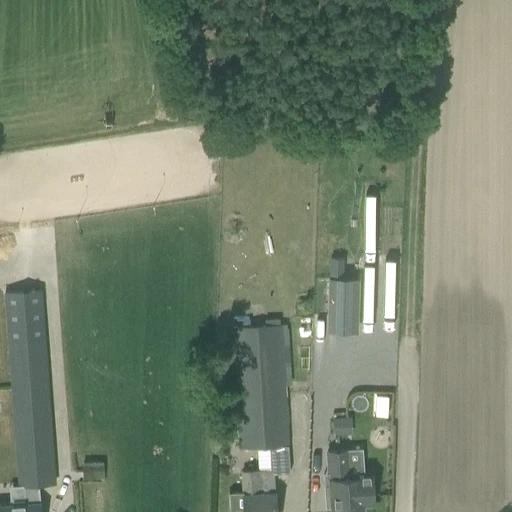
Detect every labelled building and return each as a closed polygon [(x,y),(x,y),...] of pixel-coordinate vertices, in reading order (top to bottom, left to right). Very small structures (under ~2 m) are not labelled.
[(355,331),(357,279),(329,278),(328,330),(355,331)] [(41,289),(3,292),(18,485),(23,485),(38,484),(56,483),(41,289)] [(280,325),(233,328),(240,449),(269,447),(268,447),(287,446),(280,325)] [(347,418),(332,419),(333,433),(348,432),(347,418)] [(243,493),(228,493),(229,511),(243,510),(243,511),(275,511),(273,473),(289,472),(288,452),(287,446),(268,447),(269,447),(270,470),(242,472),(243,493)] [(373,503),(371,476),(371,475),(370,475),(370,474),(354,475),(352,449),(328,451),(330,486),(324,487),(325,507),(334,506),(334,511),(362,511),(362,504),(373,503)] [(102,460),(83,461),(83,477),(103,477),(102,460)] [(24,503),(0,504),(0,511),(40,511),(39,502),(38,484),(23,485),(24,503)] [(116,511),(134,511),(133,492),(84,495),(84,511),(98,511),(116,511)]
